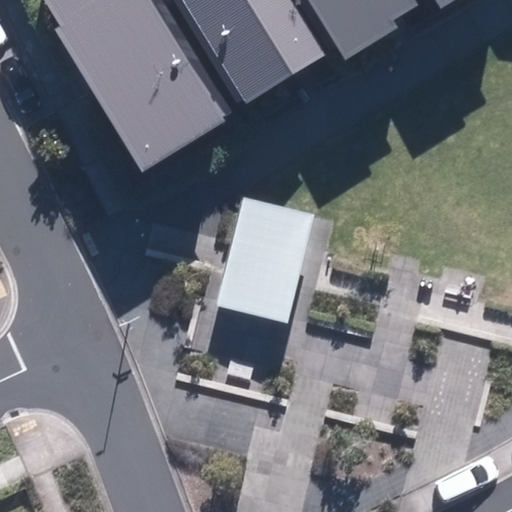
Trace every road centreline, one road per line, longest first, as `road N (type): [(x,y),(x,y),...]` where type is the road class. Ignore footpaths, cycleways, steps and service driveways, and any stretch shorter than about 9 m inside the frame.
road 1 (residential): [(77,342),(0,174)]
road 2 (residential): [(149,511),(77,342)]
